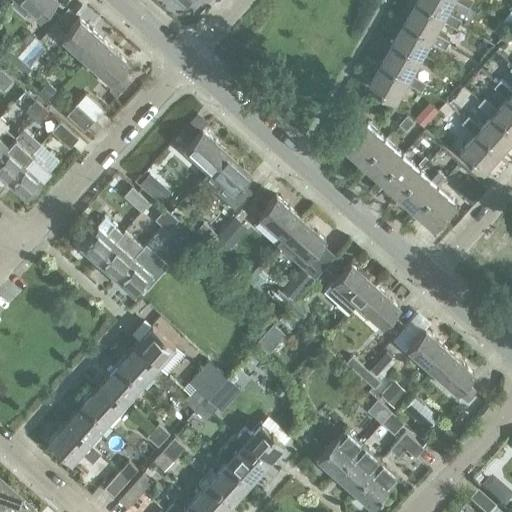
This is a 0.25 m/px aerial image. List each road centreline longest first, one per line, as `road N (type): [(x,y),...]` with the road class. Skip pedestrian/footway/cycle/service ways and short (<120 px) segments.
road 1 (tertiary): [(432,281),(188,57)]
road 2 (residential): [(27,238),(188,57)]
road 3 (residential): [(418,511),(511,407)]
road 4 (residential): [(432,281),(511,191)]
